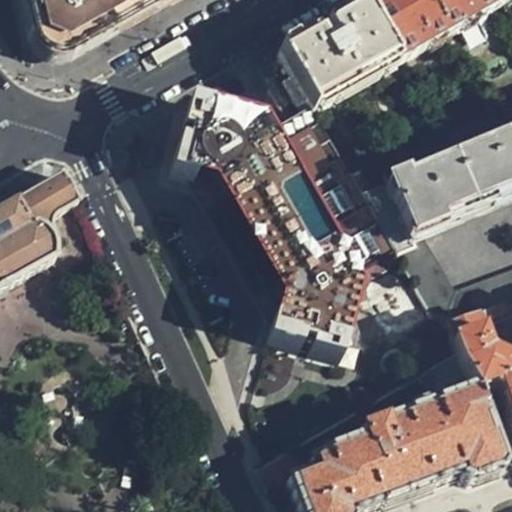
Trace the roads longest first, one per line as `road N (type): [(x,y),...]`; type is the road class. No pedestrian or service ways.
road 1 (primary): [(252,511),(90,167),(70,144),(45,133)]
road 2 (residential): [(45,133),(261,18)]
